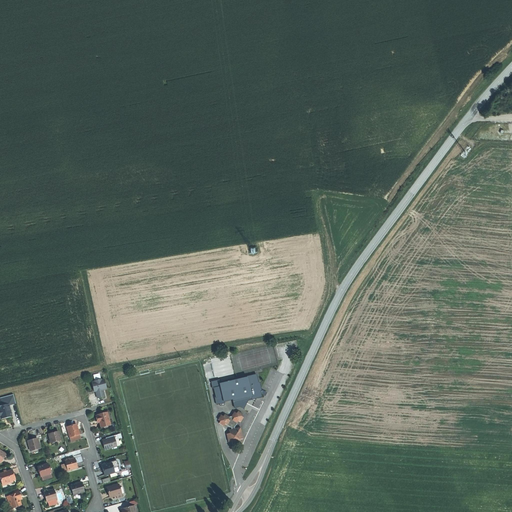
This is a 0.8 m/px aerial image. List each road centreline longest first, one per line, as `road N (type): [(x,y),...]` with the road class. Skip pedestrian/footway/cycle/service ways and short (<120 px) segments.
road 1 (tertiary): [(511,68),(341,293),(233,511)]
road 2 (residential): [(88,511),(96,495),(87,460),(93,450),(79,412),(8,438)]
